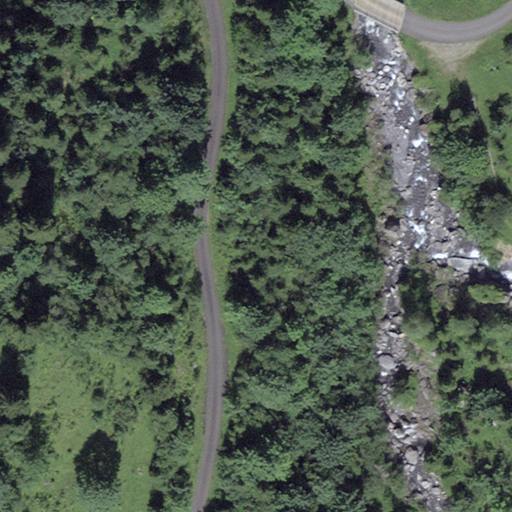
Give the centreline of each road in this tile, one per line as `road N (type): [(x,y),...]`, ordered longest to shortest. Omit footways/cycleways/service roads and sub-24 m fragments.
road 1 (track): [(194,511),(220,390),(203,195),(217,124),(211,0)]
road 2 (track): [(511,7),(476,29),(408,20),(368,0)]
